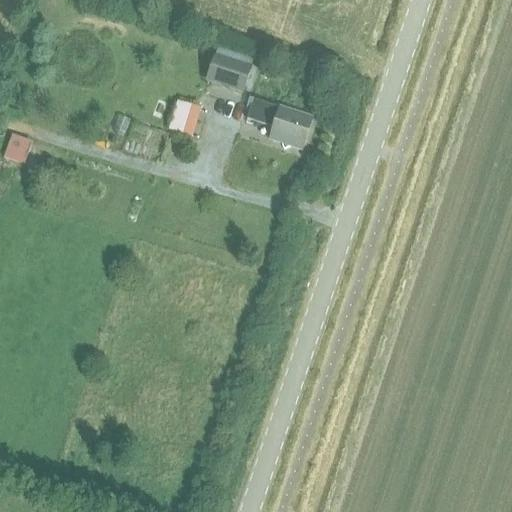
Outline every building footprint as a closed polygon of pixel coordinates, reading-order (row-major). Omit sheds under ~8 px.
[(242,94),(250,70),(214,59),(207,83),(242,94)] [(302,151),(312,120),(280,110),(253,101),(247,121),(273,130),(270,140),(302,151)] [(180,102),(171,130),(194,137),(203,109),(180,102)] [(118,117),(113,131),(124,135),(129,121),(118,117)] [(288,180),(286,188),(295,192),(298,182),(288,180)]
